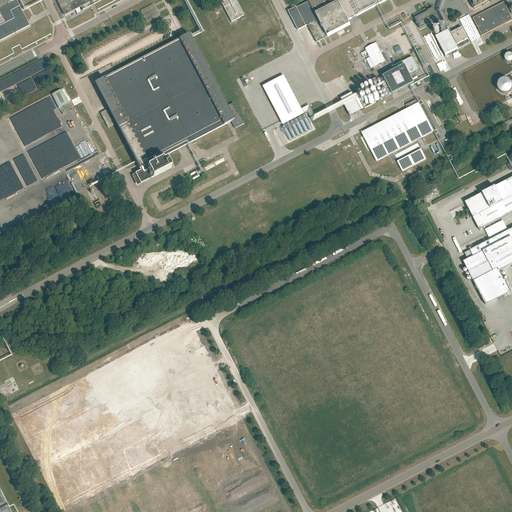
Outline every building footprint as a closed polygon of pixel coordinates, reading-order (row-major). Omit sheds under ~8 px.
[(0,0),(0,41),(29,26),(29,25),(27,20),(15,0),(0,0)] [(56,0),(57,2),(64,16),(81,7),(82,10),(101,0),(56,0)] [(231,22),(244,16),(235,0),(222,0),(221,1),(231,22)] [(308,0),(309,2),(297,8),(296,8),(288,12),(298,31),(306,27),(306,26),(307,25),(317,43),(350,25),(348,21),(388,0),(308,0)] [(469,0),(474,9),(491,0),(469,0)] [(482,36),(511,20),(511,17),(504,2),(473,18),(482,36)] [(147,23),(159,16),(152,4),(140,11),(147,23)] [(436,13),(433,8),(427,11),(428,12),(415,19),(417,23),(416,23),(417,26),(418,25),(420,29),(433,22),(433,23),(439,20),(437,15),(438,15),(437,12),(436,13)] [(255,39),(259,37),(259,15),(247,19),(252,33),(252,31),(255,39)] [(463,21),(472,39),(479,36),(470,18),(463,21)] [(470,43),(462,28),(450,34),(448,30),(435,37),(445,56),(470,43)] [(225,108),(187,36),(97,82),(142,168),(137,171),(144,182),(171,168),(168,163),(168,162),(166,159),(163,161),(162,159),(161,158),(231,122),(235,129),(244,124),(233,103),(225,108)] [(270,46),(278,42),(275,36),(267,40),(270,46)] [(234,49),(245,43),(243,37),(231,43),(234,49)] [(377,43),(367,48),(372,57),(367,59),(372,68),(387,60),(377,43)] [(347,85),(355,81),(342,56),(345,54),(343,51),(333,56),(347,85)] [(326,59),(331,70),(336,67),(331,56),(326,59)] [(392,94),(414,83),(410,75),(419,71),(412,57),(392,67),(394,71),(383,77),(392,94)] [(364,58),(356,61),(360,70),(367,67),(364,58)] [(507,93),(508,93),(509,93),(509,92),(510,92),(511,91),(511,90),(511,89),(511,88),(511,84),(511,83),(511,82),(510,81),(509,80),(508,80),(507,79),(506,79),(505,79),(504,79),(503,79),(502,80),(501,80),(500,81),(499,81),(499,82),(498,83),(498,84),(498,85),(498,86),(498,87),(498,88),(498,89),(498,90),(499,90),(499,91),(500,92),(501,93),(502,93),(503,93),(503,94),(504,94),(505,94),(506,94),(507,94),(507,93)] [(59,108),(68,103),(61,90),(52,95),(59,108)] [(351,92),(340,97),(348,115),(360,110),(359,107),(361,106),(357,98),(354,99),(351,92)] [(440,107),(444,105),(440,94),(436,95),(440,107)] [(257,97),(263,111),(269,108),(263,95),(257,97)] [(377,161),(433,132),(416,99),(406,105),(408,109),(362,133),(377,161)] [(313,119),(316,117),(311,107),(308,108),(313,119)] [(108,128),(113,125),(106,110),(100,113),(108,128)] [(295,115),(299,125),(303,123),(303,124),(309,122),(306,114),(307,114),(306,111),(295,115)] [(65,115),(48,121),(53,133),(70,127),(65,115)] [(37,140),(48,136),(47,134),(37,138),(36,137),(34,137),(35,138),(33,139),(31,135),(25,137),(26,140),(22,142),(25,149),(38,144),(37,140)] [(402,172),(426,160),(421,150),(397,162),(402,172)] [(3,161),(1,162),(0,158),(0,168),(8,165),(7,162),(4,163),(3,161)] [(511,178),(465,202),(473,218),(479,230),(511,213),(511,228),(465,254),(468,260),(463,262),(469,273),(474,283),(486,305),(510,292),(499,272),(511,265),(511,178)] [(0,511),(10,511),(0,491),(0,511)]
